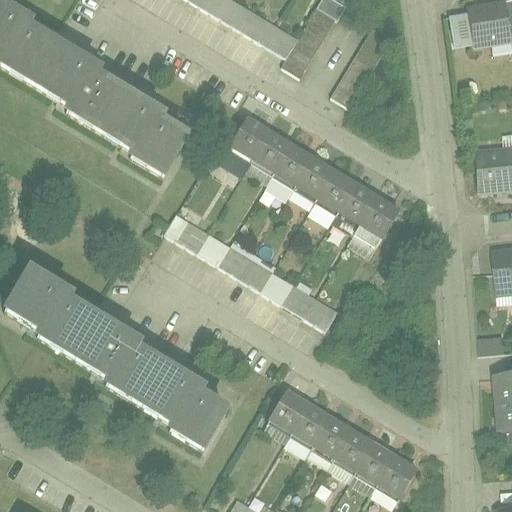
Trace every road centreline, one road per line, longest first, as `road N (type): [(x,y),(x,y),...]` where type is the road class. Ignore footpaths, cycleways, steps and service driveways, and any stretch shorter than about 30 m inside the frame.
road 1 (residential): [(120,0),(448,202)]
road 2 (residential): [(150,271),(461,460)]
road 3 (residential): [(461,460),(450,235)]
road 4 (residential): [(448,202),(421,0)]
road 5 (residential): [(0,447),(117,511)]
